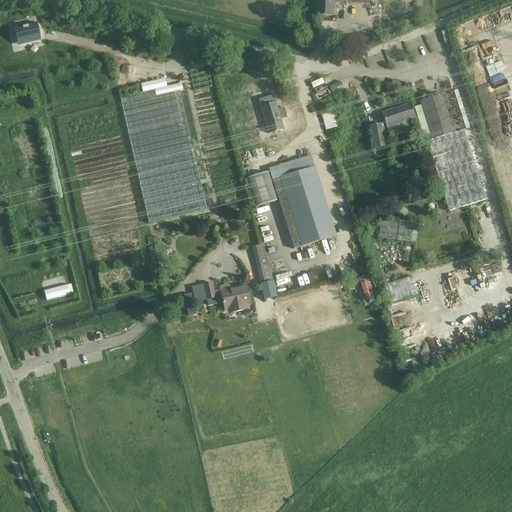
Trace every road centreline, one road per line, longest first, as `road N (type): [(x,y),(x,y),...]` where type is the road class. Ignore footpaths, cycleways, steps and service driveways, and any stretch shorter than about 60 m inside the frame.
road 1 (unclassified): [(54,0),(323,65),(501,0)]
road 2 (tertiary): [(61,511),(0,356)]
